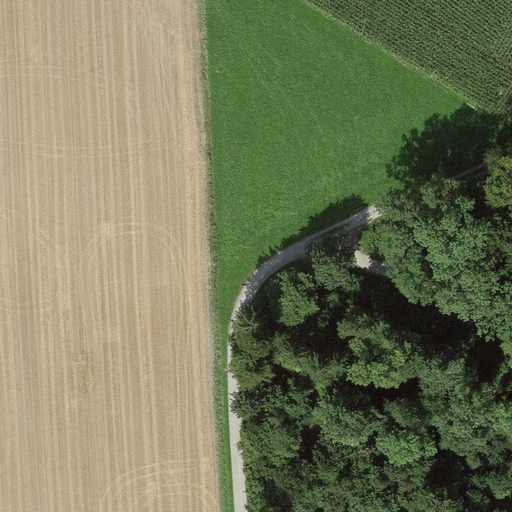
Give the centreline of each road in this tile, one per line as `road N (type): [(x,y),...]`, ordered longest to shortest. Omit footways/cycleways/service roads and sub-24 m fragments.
road 1 (track): [(243,511),(236,343),(249,290),(282,262),(511,155)]
road 2 (track): [(511,316),(435,298),(330,239)]
